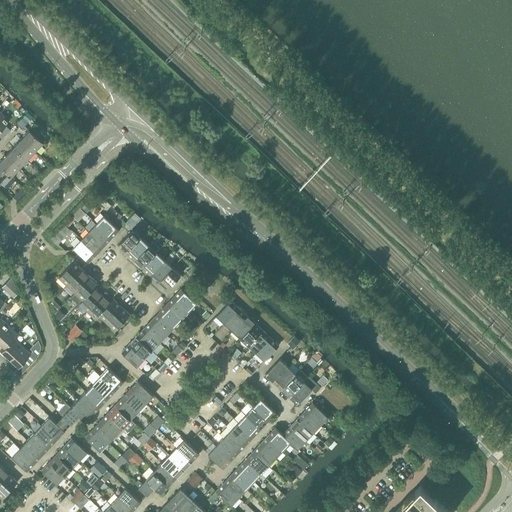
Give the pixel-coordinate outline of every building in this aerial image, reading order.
[(1,111),(0,112),(0,129),(9,119),(1,111)] [(26,113),(16,124),(22,129),(32,118),(26,113)] [(4,126),(0,129),(0,132),(3,135),(8,129),(4,126)] [(21,138),(35,152),(43,143),(29,130),(21,138)] [(13,147),(27,160),(35,152),(21,138),(13,147)] [(5,155),(19,168),(27,160),(13,147),(5,155)] [(0,160),(0,165),(12,177),(19,168),(5,155),(0,160)] [(12,177),(0,165),(0,181),(4,185),(12,177)] [(16,192),(12,197),(17,201),(21,197),(16,192)] [(90,199),(82,207),(87,212),(95,204),(90,199)] [(72,215),(66,222),(70,226),(76,219),(76,218),(72,215)] [(96,223),(112,237),(119,229),(104,215),(96,223)] [(131,217),(127,222),(133,227),(137,223),(131,217)] [(65,223),(60,229),(67,235),(72,229),(65,223)] [(89,231),(104,245),(112,237),(96,223),(89,231)] [(127,252),(141,237),(133,229),(118,244),(127,252)] [(81,239),(97,253),(104,245),(89,231),(81,239)] [(134,260),(149,244),(141,237),(127,252),(134,260)] [(97,253),(81,239),(74,247),(89,261),(97,253)] [(149,244),(134,260),(142,267),(157,252),(160,248),(152,240),(149,244)] [(157,252),(142,267),(150,274),(165,259),(157,252)] [(158,282),(173,266),(165,259),(150,274),(158,282)] [(68,283),(82,268),(74,260),(59,276),(68,283)] [(173,266),(158,282),(166,290),(181,274),(173,266)] [(75,291),(90,275),(82,268),(68,283),(75,291)] [(188,271),(184,276),(189,281),(193,277),(194,277),(188,271)] [(90,275),(75,291),(83,298),(94,287),(95,287),(98,283),(90,275)] [(102,294),(95,287),(94,287),(83,298),(80,302),(88,310),(102,294)] [(175,296),(190,311),(198,303),(182,288),(175,296)] [(102,294),(88,310),(96,317),(100,314),(99,313),(110,302),(102,294)] [(190,311),(175,296),(167,304),(182,319),(190,311)] [(107,321),(122,306),(114,298),(110,302),(99,313),(100,314),(107,321)] [(54,299),(49,303),(56,310),(61,306),(54,299)] [(225,323),(239,307),(231,299),(217,315),(225,323)] [(9,302),(5,307),(9,310),(13,305),(9,302)] [(182,319),(167,304),(159,312),(175,326),(182,319)] [(122,306),(107,321),(116,329),(130,314),(122,306)] [(233,330),(247,314),(239,307),(225,323),(233,330)] [(59,309),(54,314),(61,320),(66,315),(59,309)] [(175,326),(159,312),(152,319),(167,334),(175,326)] [(247,314),(233,330),(241,337),(255,322),(247,314)] [(0,334),(9,326),(0,317),(0,334)] [(167,334),(152,319),(144,327),(160,342),(167,334)] [(197,319),(191,325),(196,330),(200,326),(202,324),(197,319)] [(249,345),(263,329),(255,322),(241,337),(249,345)] [(27,324),(22,328),(26,332),(30,327),(27,324)] [(82,331),(76,325),(67,334),(73,340),(82,331)] [(0,334),(0,344),(3,347),(4,348),(14,337),(17,334),(9,326),(0,334)] [(63,326),(58,331),(63,336),(68,331),(63,326)] [(137,335),(152,349),(160,342),(144,327),(137,335)] [(190,327),(184,334),(189,338),(195,331),(190,327)] [(257,352),(271,337),(263,329),(249,345),(257,352)] [(84,331),(80,335),(85,339),(89,335),(84,331)] [(152,349),(137,335),(129,342),(144,357),(152,349)] [(291,339),(287,343),(291,347),(294,350),(301,342),(299,340),(298,339),(295,335),(291,339)] [(0,351),(9,359),(22,345),(14,337),(4,348),(3,347),(0,351)] [(271,337),(257,352),(265,360),(279,344),(271,337)] [(144,357),(129,342),(121,351),(137,365),(144,357)] [(22,345),(9,359),(17,367),(31,353),(22,345)] [(316,355),(306,364),(310,368),(319,358),(316,355)] [(274,381),(288,366),(280,358),(265,373),(274,381)] [(76,361),(73,364),(80,370),(82,367),(76,361)] [(63,368),(62,368),(67,373),(71,369),(66,365),(63,368)] [(288,366),(274,381),(281,389),(296,373),(288,366)] [(101,375),(116,390),(124,381),(109,367),(101,375)] [(94,369),(87,377),(93,383),(109,398),(116,390),(101,375),(94,369)] [(289,396),(304,381),(296,373),(281,389),(289,396)] [(309,375),(304,381),(289,396),(298,404),(312,388),(316,392),(321,386),(309,375)] [(325,375),(319,382),(323,385),(329,379),(325,375)] [(54,376),(49,382),(54,386),(59,380),(54,376)] [(131,388),(146,403),(154,395),(139,380),(131,388)] [(86,391),(101,405),(109,398),(93,383),(86,391)] [(47,384),(43,389),(47,392),(51,388),(47,384)] [(123,396),(139,411),(146,403),(131,388),(123,396)] [(101,405),(86,391),(79,399),(94,413),(101,405)] [(237,392),(229,400),(234,404),(241,396),(237,392)] [(139,411),(123,396),(116,404),(131,419),(139,411)] [(253,406),(269,420),(276,412),(261,397),(253,406)] [(94,413),(79,399),(71,407),(80,415),(79,415),(86,422),(94,413)] [(71,407),(67,402),(59,411),(63,415),(61,417),(57,422),(65,430),(70,425),(79,415),(80,415),(71,407)] [(306,410),(321,424),(329,416),(313,402),(306,410)] [(131,419),(116,404),(108,412),(124,426),(128,431),(136,423),(131,419)] [(246,413),(261,428),(269,420),(253,406),(246,413)] [(227,412),(222,407),(217,412),(222,417),(227,412)] [(21,409),(16,414),(21,419),(25,414),(21,409)] [(321,424),(306,410),(298,418),(314,432),(321,424)] [(101,420),(116,434),(124,426),(108,412),(101,420)] [(239,421),(254,436),(261,428),(246,413),(239,421)] [(42,424),(57,439),(65,430),(57,422),(50,416),(42,424)] [(160,417),(152,425),(157,429),(164,421),(160,417)] [(217,421),(213,417),(207,423),(212,427),(217,421)] [(314,432),(298,418),(291,426),(306,440),(314,432)] [(116,434),(101,420),(93,427),(109,442),(116,434)] [(231,429),(246,444),(254,436),(239,421),(231,429)] [(8,422),(3,427),(7,430),(11,425),(8,422)] [(35,432),(50,446),(57,439),(42,424),(35,432)] [(152,425),(146,433),(150,437),(157,429),(152,425)] [(291,426),(283,434),(291,441),(291,442),(298,448),(306,440),(291,426)] [(109,442),(93,427),(85,435),(101,450),(109,442)] [(268,435),(284,449),(291,442),(291,441),(283,434),(276,427),(268,435)] [(246,444),(231,429),(224,437),(239,452),(246,444)] [(27,440),(43,454),(50,446),(35,432),(27,440)] [(144,432),(138,439),(143,444),(149,437),(144,432)] [(164,438),(158,432),(152,439),(158,444),(164,438)] [(284,449),(268,435),(261,443),(276,457),(284,449)] [(72,437),(65,445),(80,460),(88,451),(77,442),(72,437)] [(150,437),(143,445),(149,451),(156,443),(150,437)] [(216,445),(232,460),(239,452),(224,437),(216,445)] [(177,447),(192,461),(200,453),(184,438),(177,447)] [(331,438),(326,443),(330,447),(335,442),(331,438)] [(43,454),(27,440),(20,448),(35,462),(43,454)] [(276,457),(261,443),(253,451),(269,465),(276,457)] [(320,444),(316,449),(321,453),(325,448),(320,444)] [(80,460),(65,445),(64,445),(57,453),(73,467),(80,460)] [(232,460),(216,445),(208,453),(224,468),(232,460)] [(129,447),(122,455),(127,460),(134,452),(129,447)] [(192,461),(177,447),(169,454),(185,469),(192,461)] [(35,462),(20,448),(12,456),(28,470),(35,462)] [(269,465),(253,451),(246,458),(261,473),(269,465)] [(50,461),(65,475),(73,467),(57,453),(50,461)] [(143,460),(135,453),(128,461),(136,468),(143,460)] [(185,469),(169,454),(162,462),(177,477),(185,469)] [(119,457),(114,462),(120,468),(125,463),(119,457)] [(261,473),(246,458),(239,466),(254,481),(261,473)] [(107,469),(98,460),(90,468),(99,477),(107,469)] [(305,460),(301,465),(306,470),(311,465),(305,460)] [(65,475),(50,461),(42,469),(57,484),(65,475)] [(127,461),(121,467),(125,472),(131,465),(127,461)] [(290,461),(286,466),(292,471),(296,466),(290,461)] [(154,470),(170,485),(177,477),(162,462),(154,470)] [(296,466),(292,471),(299,477),(304,472),(297,465),(296,466)] [(0,483),(10,473),(2,466),(0,467),(0,483)] [(254,481),(239,466),(231,474),(246,489),(254,481)] [(170,485),(154,470),(147,478),(156,486),(155,487),(162,493),(170,485)] [(190,479),(190,480),(197,487),(204,479),(197,472),(190,479)] [(10,473),(0,483),(0,493),(4,497),(18,481),(10,473)] [(246,489),(231,474),(224,482),(239,497),(246,489)] [(148,495),(155,487),(156,486),(147,478),(142,483),(138,479),(135,483),(148,495)] [(90,486),(83,479),(77,486),(84,492),(90,486)] [(101,485),(97,480),(92,485),(97,490),(101,485)] [(279,481),(276,485),(281,490),(285,486),(279,481)] [(239,497),(224,482),(216,490),(231,505),(239,497)] [(450,511),(422,484),(394,511),(450,511)] [(267,486),(264,489),(269,494),(272,491),(267,486)] [(118,496),(133,510),(141,502),(126,487),(118,496)] [(175,510),(189,495),(181,487),(167,503),(175,510)] [(84,494),(77,488),(74,492),(76,494),(70,500),(74,504),(84,494)] [(92,488),(86,494),(90,498),(96,491),(92,488)] [(89,499),(84,494),(74,504),(79,509),(89,499)] [(176,511),(188,511),(197,503),(189,495),(175,510),(175,511),(176,511)] [(111,503),(120,511),(131,511),(133,510),(118,496),(111,503)] [(120,511),(111,503),(103,511),(120,511)] [(165,505),(160,510),(157,511),(174,511),(175,511),(175,510),(167,503),(165,505)] [(197,503),(188,511),(203,511),(205,510),(197,503)]
